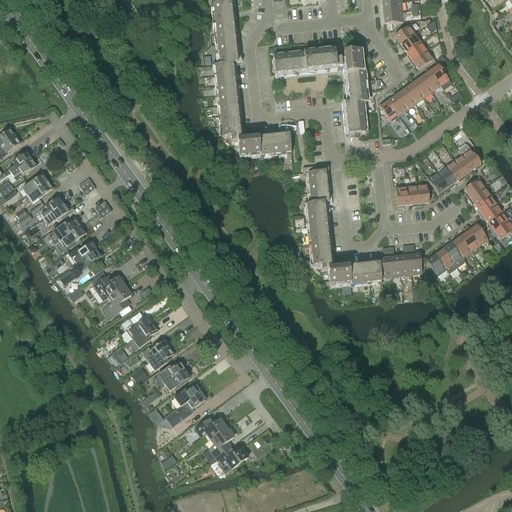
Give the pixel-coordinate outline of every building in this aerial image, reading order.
[(213,6),(219,67),(232,65),(232,66),(237,65),(229,0),(219,0),(220,4),(213,5),(213,6)] [(383,15),(402,13),(401,3),(381,5),(383,15)] [(402,13),(383,15),(384,26),(403,24),(402,13)] [(396,44),(398,48),(415,35),(409,27),(394,38),(398,43),(396,44)] [(406,55),(421,44),(415,35),(398,48),(401,51),(402,50),(406,55)] [(410,64),(427,52),(421,44),(406,55),(410,60),(408,61),(410,64)] [(364,73),(362,52),(343,54),(348,105),(344,105),(348,142),(358,141),(357,136),(365,135),(361,105),(366,104),(363,74),(364,73)] [(427,52),(410,64),(413,67),(414,66),(418,72),(433,61),(427,52)] [(334,53),(272,59),(274,77),(342,70),(341,60),(335,61),(334,53)] [(240,142),(232,66),(232,65),(219,67),(214,67),(222,139),(230,138),(231,144),(237,143),(239,161),(260,159),(260,158),(290,154),(288,137),(240,142)] [(428,71),(440,88),(448,82),(440,69),(438,67),(432,71),(431,69),(428,71)] [(426,75),(421,79),(431,94),(440,88),(428,71),(424,74),(426,75)] [(431,94),(421,79),(416,83),(415,81),(411,83),(423,100),(431,94)] [(409,87),(404,91),(415,106),(423,100),(411,83),(408,86),(409,87)] [(415,106),(404,91),(399,94),(398,93),(395,95),(407,112),(415,106)] [(393,99),(388,103),(398,118),(407,112),(395,95),(391,98),(393,99)] [(390,124),(398,118),(388,103),(383,106),(381,105),(378,107),(390,124)] [(0,137),(0,148),(15,138),(9,131),(0,137)] [(15,138),(0,148),(0,159),(20,145),(15,138)] [(458,153),(461,157),(472,172),(476,168),(478,170),(481,167),(466,146),(458,153)] [(10,176),(31,161),(26,154),(8,167),(10,170),(3,176),(5,179),(10,176)] [(472,172),(461,157),(452,163),(464,180),(468,177),(467,175),(472,172)] [(15,183),(34,170),(36,168),(31,161),(10,176),(15,183)] [(79,168),(75,163),(66,170),(69,175),(79,168)] [(452,163),(444,169),(455,184),(460,180),(461,182),(464,180),(452,163)] [(381,283),(381,280),(380,280),(379,265),(378,265),(331,270),(324,204),(328,204),(325,172),(314,174),(313,168),(302,169),(303,175),(307,175),(311,205),(306,206),(313,268),(321,267),(321,272),(327,272),(329,290),(350,287),(350,286),(381,283)] [(444,169),(436,175),(448,191),(451,189),(450,187),(455,184),(444,169)] [(445,194),(448,191),(436,175),(427,181),(438,196),(443,192),(445,194)] [(22,191),(27,198),(47,184),(42,176),(22,191)] [(465,198),(468,201),(485,189),(478,180),(463,191),(467,196),(465,198)] [(88,181),(78,188),(82,192),(92,185),(88,181)] [(0,194),(3,198),(13,191),(7,183),(0,189),(0,194)] [(47,184),(27,198),(32,205),(52,191),(47,184)] [(92,185),(82,192),(85,197),(95,190),(92,185)] [(426,186),(416,187),(418,208),(422,207),(422,205),(428,205),(426,186)] [(406,188),(408,207),(414,206),(414,208),(418,208),(416,187),(406,188)] [(408,207),(406,188),(395,190),(397,210),(402,210),(402,207),(408,207)] [(476,208),(491,197),(485,189),(468,201),(470,204),(472,203),(476,208)] [(6,204),(17,196),(13,191),(3,199),(6,204)] [(480,218),(497,206),(491,197),(476,208),(479,213),(477,214),(480,218)] [(40,217),(43,221),(63,206),(58,199),(44,209),(47,212),(40,217)] [(94,210),(98,215),(108,208),(104,203),(94,210)] [(63,206),(43,221),(48,228),(68,213),(63,206)] [(487,225),(502,214),(497,206),(480,218),(482,221),(484,220),(487,225)] [(102,220),(111,213),(108,208),(98,215),(102,220)] [(25,216),(22,212),(15,217),(18,221),(25,216)] [(492,234),(508,222),(502,214),(487,225),(491,230),(489,231),(492,234)] [(22,228),(32,221),(28,215),(18,222),(22,228)] [(60,243),(79,229),(80,229),(74,221),(66,227),(64,225),(52,233),(60,243)] [(511,227),(508,222),(492,234),(494,238),(496,236),(500,242),(511,232),(511,227)] [(470,229),(466,231),(479,248),(487,242),(477,227),(471,231),(470,229)] [(80,229),(79,229),(60,243),(66,252),(73,247),(72,245),(85,236),(80,229)] [(481,252),(479,248),(466,231),(463,234),(464,235),(459,239),(470,254),(473,258),(481,252)] [(453,241),(450,243),(462,260),(470,254),(459,239),(455,242),(453,241)] [(448,247),(443,251),(457,270),(465,264),(462,260),(450,243),(447,245),(448,247)] [(75,266),(95,251),(96,251),(91,244),(79,252),(77,249),(68,256),(75,266)] [(96,251),(95,251),(75,266),(78,269),(85,265),(87,268),(101,258),(96,251)] [(457,270),(443,251),(438,254),(437,253),(433,255),(445,272),(448,276),(457,270)] [(437,278),(445,272),(433,255),(430,257),(431,259),(426,263),(426,264),(429,268),(437,278)] [(419,256),(409,257),(411,277),(421,276),(419,256)] [(409,257),(399,258),(401,278),(411,277),(409,257)] [(401,278),(399,258),(388,259),(391,279),(401,278)] [(59,259),(58,260),(51,265),(56,272),(64,266),(59,259)] [(391,279),(388,259),(378,261),(378,265),(379,265),(380,280),(381,280),(391,279)] [(64,287),(68,284),(74,279),(68,271),(58,279),(64,287)] [(124,288),(117,278),(112,282),(108,277),(92,288),(103,303),(108,300),(124,288)] [(124,288),(108,300),(112,305),(107,308),(114,318),(125,310),(130,307),(126,301),(131,297),(124,288)] [(131,341),(151,327),(152,326),(146,319),(133,329),(132,327),(125,332),(131,341)] [(148,340),(155,335),(157,334),(152,326),(151,327),(131,341),(138,351),(150,342),(148,340)] [(148,350),(141,355),(143,357),(145,360),(148,364),(168,349),(163,342),(149,351),(148,350)] [(168,349),(148,364),(156,375),(169,365),(166,361),(173,356),(168,349)] [(124,364),(119,357),(124,354),(120,350),(112,356),(120,367),(124,364)] [(129,370),(139,363),(134,356),(124,364),(129,370)] [(157,378),(153,380),(160,389),(164,386),(164,387),(184,372),(179,364),(171,371),(169,368),(157,377),(157,378)] [(148,380),(145,375),(140,369),(130,377),(137,387),(148,380)] [(184,372),(164,387),(169,394),(189,379),(184,372)] [(184,392),(173,400),(178,405),(180,409),(200,394),(195,387),(186,394),(184,392)] [(157,392),(148,399),(151,404),(160,397),(157,392)] [(172,415),(165,420),(172,429),(187,418),(185,416),(205,401),(200,394),(180,409),(172,415)] [(155,411),(149,415),(152,419),(158,415),(155,411)] [(210,419),(206,422),(194,430),(201,440),(206,436),(210,442),(226,430),(219,421),(214,424),(210,419)] [(226,430),(210,442),(214,447),(209,450),(215,460),(227,452),(232,448),(228,443),(233,440),(226,430)] [(232,448),(227,452),(215,460),(222,469),(227,466),(231,471),(247,460),(240,450),(235,454),(232,448)] [(166,470),(175,463),(171,458),(163,465),(166,470)] [(196,483),(192,478),(186,482),(190,487),(196,483)]
